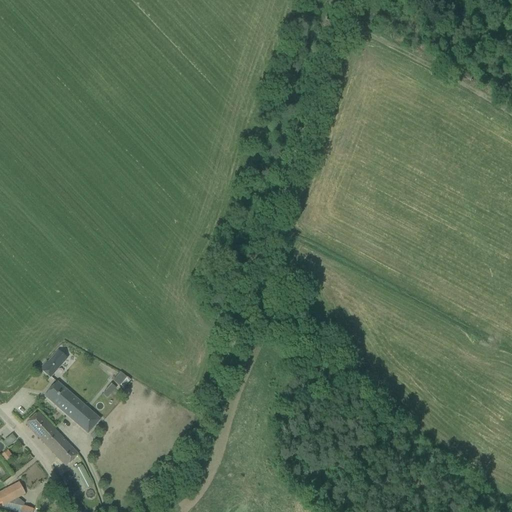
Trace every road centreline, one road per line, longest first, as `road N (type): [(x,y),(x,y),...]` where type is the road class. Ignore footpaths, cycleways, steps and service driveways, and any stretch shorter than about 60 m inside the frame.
road 1 (track): [(350,0),(186,466),(171,489),(133,511)]
road 2 (track): [(341,25),(511,114)]
road 3 (unclassified): [(77,509),(0,413)]
